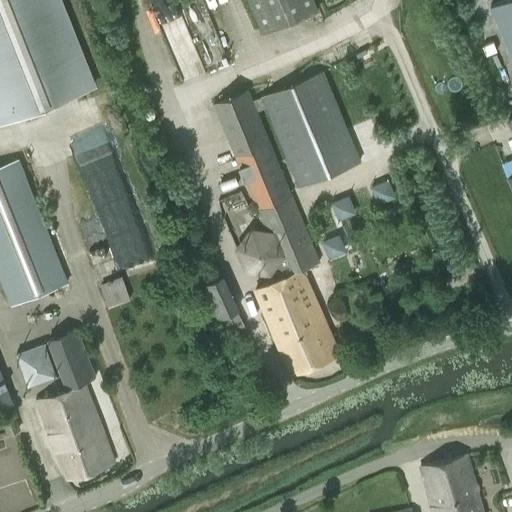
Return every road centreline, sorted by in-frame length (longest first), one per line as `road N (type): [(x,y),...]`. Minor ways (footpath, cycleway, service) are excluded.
road 1 (unclassified): [(56,511),(412,355),(511,326)]
road 2 (track): [(511,321),(394,44),(374,20),(387,0)]
road 3 (residential): [(272,511),(340,478),(438,445),(511,441)]
road 4 (unknown): [(431,132),(314,192)]
